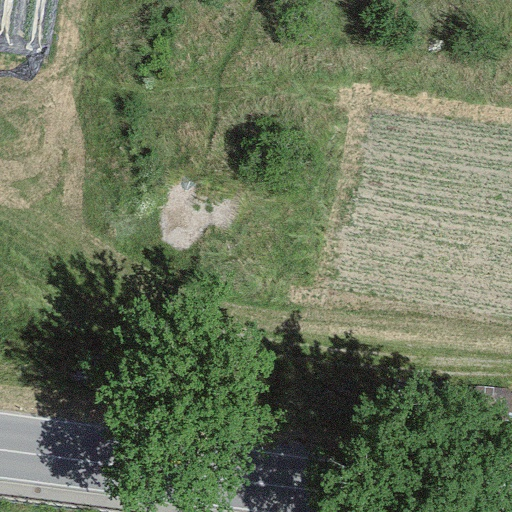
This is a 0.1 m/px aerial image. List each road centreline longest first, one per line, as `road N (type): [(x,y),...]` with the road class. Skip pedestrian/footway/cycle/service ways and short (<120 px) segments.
road 1 (secondary): [(495,511),(0,447)]
road 2 (track): [(511,363),(164,323)]
